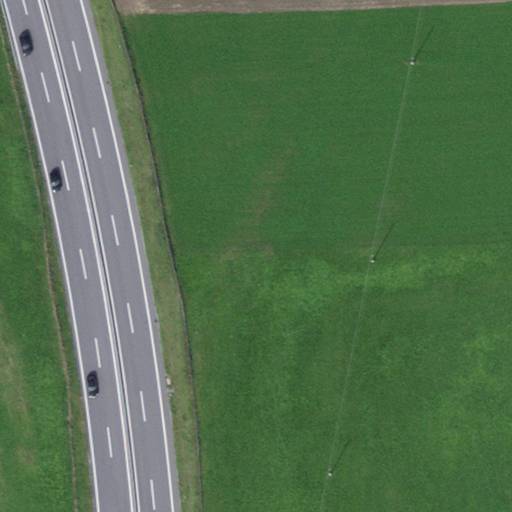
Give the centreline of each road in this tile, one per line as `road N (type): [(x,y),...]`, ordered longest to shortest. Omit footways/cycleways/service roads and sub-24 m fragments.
road 1 (trunk): [(20,0),(76,241),(115,511)]
road 2 (trunk): [(154,511),(131,322),(61,0)]
